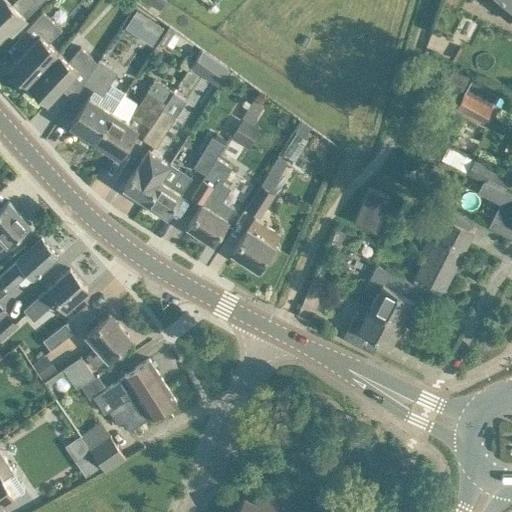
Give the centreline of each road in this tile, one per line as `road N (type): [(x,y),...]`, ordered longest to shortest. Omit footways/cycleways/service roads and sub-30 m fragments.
road 1 (track): [(267,327),(284,309),(328,215),(389,140),(432,0)]
road 2 (secondary): [(267,327),(137,258),(51,186),(0,125)]
road 3 (tertiary): [(186,511),(267,327)]
road 4 (secondary): [(374,386),(267,327)]
